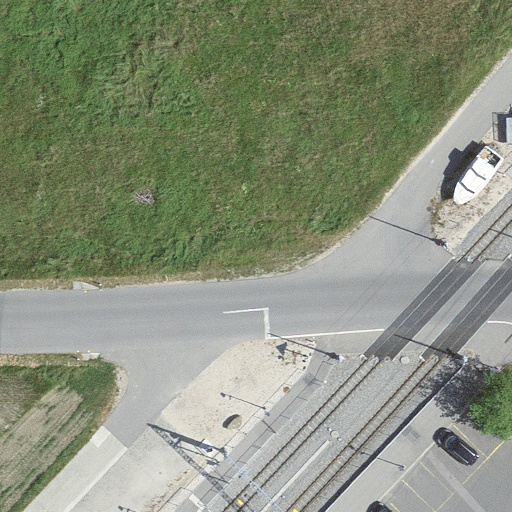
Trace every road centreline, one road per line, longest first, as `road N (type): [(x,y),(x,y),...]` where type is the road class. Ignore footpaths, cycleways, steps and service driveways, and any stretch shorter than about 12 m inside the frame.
road 1 (tertiary): [(511,290),(0,323)]
road 2 (track): [(511,82),(330,301)]
road 3 (track): [(232,310),(43,511)]
